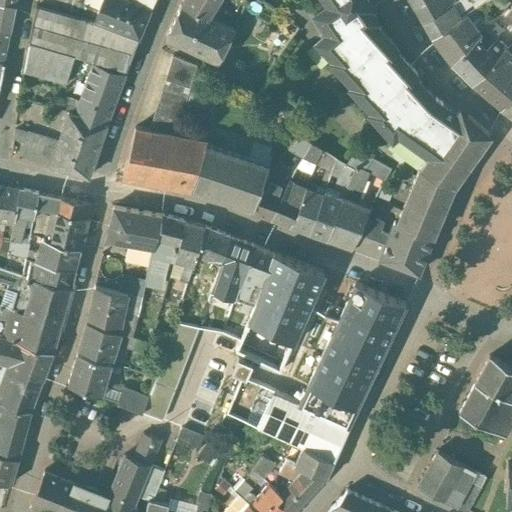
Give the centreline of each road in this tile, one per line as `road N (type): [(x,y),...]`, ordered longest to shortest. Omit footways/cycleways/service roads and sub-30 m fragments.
road 1 (residential): [(107,190),(15,511)]
road 2 (residential): [(107,190),(189,205),(422,292)]
road 3 (residential): [(167,0),(107,190)]
road 4 (residential): [(422,292),(348,469)]
road 5 (residential): [(422,292),(458,205),(504,128)]
road 6 (residential): [(385,0),(420,51),(504,128)]
road 7 (residential): [(26,0),(0,169)]
